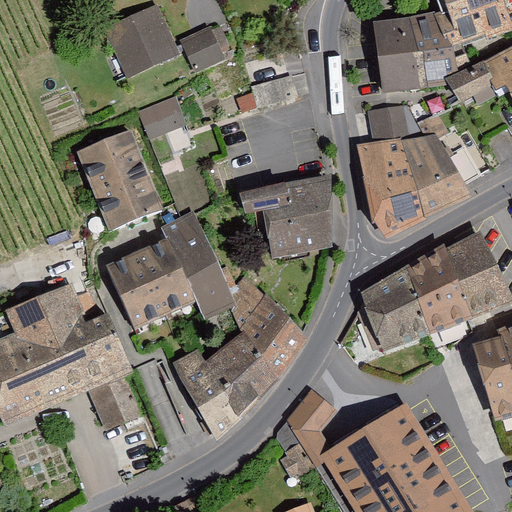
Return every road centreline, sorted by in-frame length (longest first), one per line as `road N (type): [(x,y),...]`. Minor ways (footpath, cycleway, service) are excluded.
road 1 (unclassified): [(369,267),(260,439),(212,477),(135,511)]
road 2 (unclassified): [(339,0),(327,47),(333,104),(369,267)]
road 3 (unclassified): [(369,267),(511,187)]
road 4 (unknown): [(51,419),(77,424),(120,511)]
